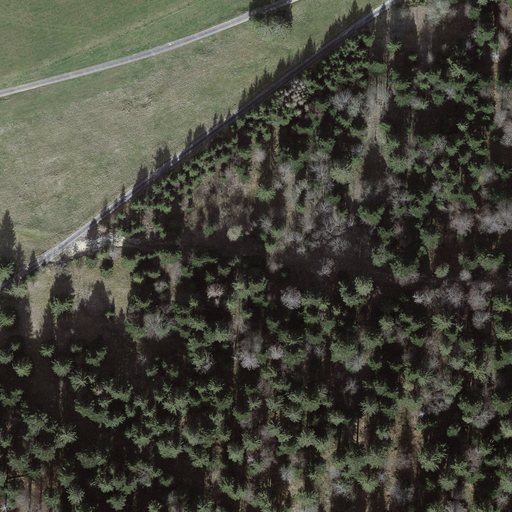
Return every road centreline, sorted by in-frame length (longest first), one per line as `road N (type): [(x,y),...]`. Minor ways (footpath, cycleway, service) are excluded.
road 1 (unclassified): [(396,0),(0,290)]
road 2 (unclassified): [(0,93),(175,45),(288,0)]
